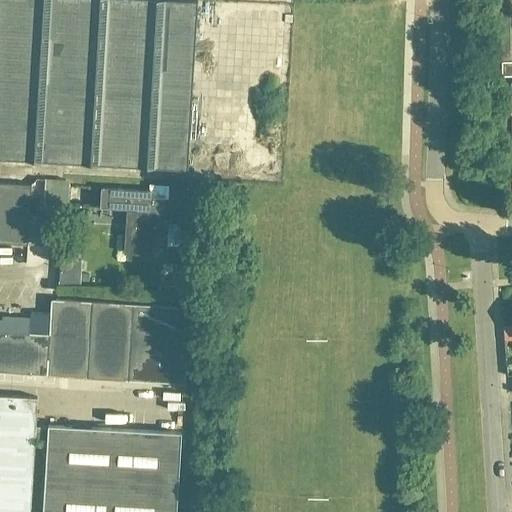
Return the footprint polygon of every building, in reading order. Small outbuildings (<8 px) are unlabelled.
[(0,0),(0,158),(187,170),(197,1),(175,0),(0,0)] [(501,22),(510,22),(509,7),(500,7),(501,22)] [(501,32),(501,47),(510,47),(510,31),(501,32)] [(511,63),(510,63),(510,47),(501,47),(502,78),(511,77),(511,63)] [(0,183),(0,243),(27,245),(31,185),(0,183)] [(148,198),(148,191),(101,188),(100,208),(139,211),(138,224),(125,223),(124,253),(165,256),(165,247),(176,248),(180,244),(181,230),(177,227),(162,226),(164,199),(148,198)] [(0,331),(0,372),(183,384),(188,308),(51,300),(49,334),(0,331)] [(0,511),(30,511),(34,439),(47,440),(43,511),(177,511),(182,433),(48,425),(48,427),(35,427),(37,398),(0,396),(0,511)] [(146,405),(147,419),(159,418),(158,405),(146,405)]
